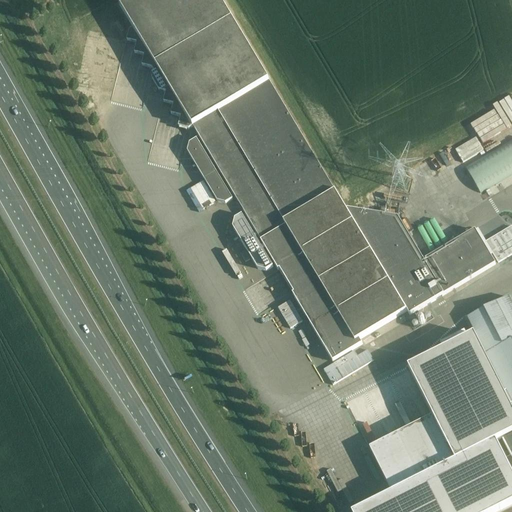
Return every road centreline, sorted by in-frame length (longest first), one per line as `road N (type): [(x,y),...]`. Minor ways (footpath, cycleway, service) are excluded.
road 1 (motorway): [(247,511),(0,94)]
road 2 (motorway): [(0,171),(203,511)]
